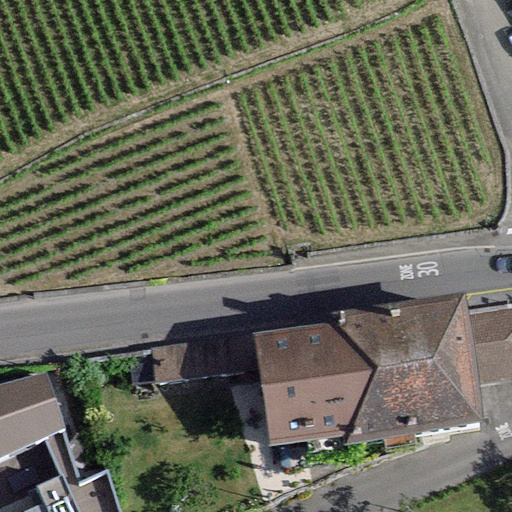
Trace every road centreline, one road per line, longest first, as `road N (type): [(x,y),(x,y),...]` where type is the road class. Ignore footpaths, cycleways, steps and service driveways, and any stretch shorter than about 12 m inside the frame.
road 1 (tertiary): [(0,330),(511,268)]
road 2 (residential): [(511,436),(332,511)]
